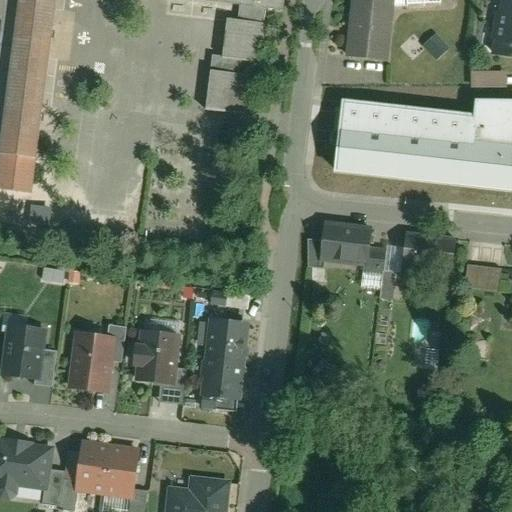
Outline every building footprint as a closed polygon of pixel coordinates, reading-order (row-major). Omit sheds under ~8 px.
[(0,0),(0,178),(32,182),(52,0),(0,0)] [(264,0),(230,0),(229,7),(220,6),(217,42),(205,41),(199,101),(244,105),(249,50),(259,51),(263,12),(264,0)] [(355,0),(348,56),(389,60),(395,0),(355,0)] [(511,0),(504,0),(496,53),(511,55),(511,0)] [(475,113),(344,101),(337,174),(511,190),(511,99),(477,99),(475,113)] [(376,222),(326,219),(323,263),(373,266),(376,222)] [(462,236),(409,232),(405,279),(459,283),(462,236)] [(462,287),(497,291),(499,268),(464,265),(462,287)] [(209,289),(206,302),(245,311),(248,298),(209,289)] [(253,323),(211,319),(204,398),(246,402),(248,379),(251,348),(253,323)] [(52,329),(11,323),(3,379),(45,385),(52,329)] [(189,331),(144,326),(137,384),(183,389),(189,331)] [(123,337),(80,330),(70,391),(114,397),(123,337)] [(54,443),(0,436),(0,484),(49,490),(54,443)] [(105,443),(86,440),(78,494),(135,502),(142,448),(128,446),(105,443)] [(229,511),(233,479),(175,473),(171,511),(229,511)]
